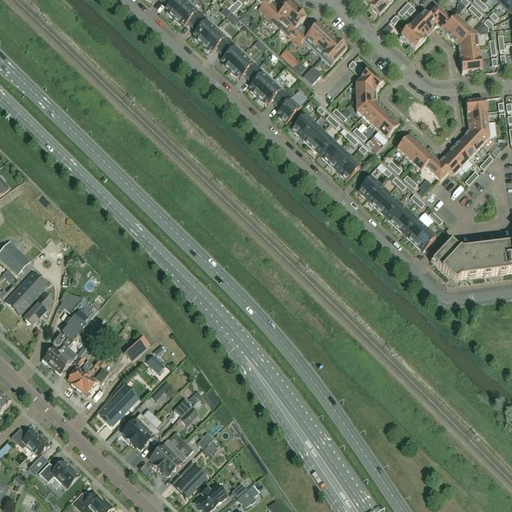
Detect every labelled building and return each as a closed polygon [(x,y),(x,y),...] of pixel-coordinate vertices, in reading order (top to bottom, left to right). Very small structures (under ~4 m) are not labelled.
[(173,21),(189,3),(185,0),(165,0),(165,1),(169,5),(165,10),(167,13),(166,14),(173,21)] [(270,6),(275,0),(258,0),(258,1),(256,3),(261,8),(258,11),(266,19),(274,10),(270,6)] [(369,9),(377,0),(362,0),(364,1),(363,2),(369,8),(369,9)] [(379,18),(395,1),(394,0),(377,0),(369,9),(379,18)] [(469,5),(463,0),(460,4),(465,9),(469,5)] [(482,5),(476,0),(475,0),(473,3),(478,8),(482,5)] [(507,14),(511,9),(511,0),(502,0),(498,5),(507,14)] [(226,2),(222,6),(225,9),(228,12),(232,7),(226,2)] [(203,17),(198,13),(199,12),(189,3),(173,21),(180,27),(181,26),(184,28),(188,23),(193,27),(203,17)] [(298,12),(289,5),(280,15),(274,10),(266,19),(275,27),(279,31),(298,12)] [(402,10),(406,14),(410,17),(415,12),(407,5),(402,10)] [(487,10),(482,5),(478,8),(484,13),(487,10)] [(232,16),(237,12),(232,7),(228,12),(232,16)] [(473,16),(477,12),(471,7),(468,11),(473,16)] [(451,23),(436,9),(428,18),(437,27),(437,28),(442,33),(451,23)] [(401,19),(406,14),(402,10),(397,16),(401,19)] [(305,21),(304,20),(305,19),(298,12),(279,31),(293,44),(301,35),(296,30),(305,21)] [(482,17),(477,12),(473,16),(479,21),(482,17)] [(437,27),(428,18),(423,14),(415,22),(430,36),(431,36),(430,35),(437,28),(437,27)] [(498,20),(493,15),(489,19),(495,24),(498,20)] [(201,47),(217,30),(208,21),(207,21),(203,17),(193,27),(197,32),(193,37),(195,39),(194,41),(201,47)] [(394,27),(399,21),(395,18),(390,24),(394,27)] [(450,41),(463,26),(455,19),(451,23),(442,33),(441,34),(442,34),(450,41)] [(430,36),(415,22),(408,30),(422,44),(429,36),(430,36)] [(253,24),(249,29),(253,33),(257,28),(253,24)] [(312,51),(328,34),(326,32),(325,33),(318,26),(305,39),(301,35),(293,44),(298,48),(303,43),(312,51)] [(457,49),(471,34),(463,26),(450,41),(458,48),(457,49)] [(231,43),(226,39),(227,38),(217,30),(201,47),(208,53),(209,52),(212,55),(216,49),(221,54),(231,43)] [(422,44),(408,30),(399,40),(404,45),(406,43),(410,47),(409,48),(410,48),(415,52),(422,44)] [(320,61),(337,43),(336,43),(329,37),(331,36),(328,34),(312,51),(320,60),(320,61)] [(478,52),(477,39),(471,34),(457,49),(458,49),(459,54),(458,54),(458,55),(459,55),(478,52)] [(229,73),(245,56),(236,47),(235,48),(231,43),(221,54),(225,58),(221,63),(223,65),(222,67),(229,73)] [(320,61),(330,69),(346,52),(337,43),(320,61)] [(479,63),(478,52),(459,55),(460,65),(479,63)] [(259,70),(254,65),(255,65),(245,56),(229,73),(236,80),(237,78),(240,81),(244,76),(249,80),(259,70)] [(481,76),(479,63),(460,65),(461,76),(467,76),(468,76),(468,75),(473,75),(474,77),(481,76)] [(316,82),(321,77),(312,69),(308,74),(316,82)] [(257,100),(273,82),(264,73),(263,74),(259,70),(249,80),(253,84),(249,89),(251,92),(250,93),(257,100)] [(378,82),(379,81),(378,81),(378,82),(374,78),(375,76),(370,71),(361,81),(375,94),(382,86),(378,82)] [(316,82),(308,74),(303,79),(312,88),(316,82)] [(375,94),(361,81),(355,87),(356,100),(376,100),(376,99),(375,99),(375,94)] [(287,96),(282,92),(283,91),(273,82),(257,100),(264,106),(265,105),(268,107),(272,102),(277,106),(287,96)] [(285,126),(302,109),(292,99),(291,100),(287,96),(277,106),(281,110),(277,115),(279,118),(278,119),(285,126)] [(364,122),(377,107),(375,105),(375,100),(376,100),(356,100),(356,114),(364,122)] [(486,114),(484,102),(477,102),(477,104),(471,105),(471,104),(471,105),(465,106),(466,117),(486,114)] [(371,128),(385,114),(383,113),(384,112),(383,112),(377,107),(364,122),(371,128)] [(321,117),(325,114),(320,109),(316,112),(321,117)] [(341,116),(335,111),(332,115),(337,120),(341,116)] [(378,135),(392,121),(385,114),(371,128),(378,135)] [(487,125),(486,114),(466,117),(467,127),(467,128),(487,125)] [(342,125),(346,121),(341,116),(337,120),(342,125)] [(301,139),(313,126),(304,117),(291,131),(298,138),(299,137),(301,139)] [(334,122),(329,117),(325,121),(331,126),(334,122)] [(386,142),(399,128),(400,127),(399,126),(399,127),(392,121),(378,135),(386,142)] [(339,127),(334,122),(331,126),(336,131),(339,127)] [(494,146),(489,141),(487,125),(467,128),(468,128),(468,134),(483,147),(488,152),(494,146)] [(310,149),(322,135),(313,126),(301,139),(304,141),(303,142),(310,149)] [(361,136),(356,131),(352,134),(358,139),(361,136)] [(483,147),(468,134),(461,142),(461,141),(460,141),(461,142),(475,155),(483,147)] [(320,156),(332,144),(322,135),(310,149),(316,155),(318,154),(320,156)] [(353,140),(347,135),(344,138),(349,143),(353,140)] [(367,141),(361,136),(358,139),(363,144),(367,141)] [(404,159),(418,145),(410,138),(411,137),(410,137),(396,152),(404,159)] [(358,145),(353,140),(349,143),(354,148),(358,145)] [(475,155),(461,142),(453,150),(468,163),(475,155)] [(374,148),(369,143),(366,147),(371,152),(374,148)] [(328,166),(341,152),(332,144),(320,156),(322,158),(321,160),(328,166)] [(412,167),(426,152),(418,145),(404,159),(412,167)] [(367,153),(362,148),(358,152),(364,157),(367,153)] [(468,163),(453,150),(446,157),(445,157),(446,158),(460,171),(468,163)] [(496,159),(500,154),(497,150),(492,156),(496,159)] [(338,173),(350,161),(341,152),(328,166),(335,172),(336,171),(338,173)] [(421,174),(425,170),(434,160),(434,159),(433,160),(426,153),(427,152),(426,152),(412,167),(421,174)] [(460,171),(446,158),(439,165),(439,166),(453,179),(460,171)] [(488,167),(493,162),(489,158),(484,164),(488,167)] [(448,175),(439,166),(439,165),(434,160),(425,170),(440,184),(448,175)] [(347,184),(360,170),(350,161),(338,173),(341,176),(339,177),(347,184)] [(396,168),(391,163),(387,167),(393,172),(396,168)] [(488,167),(484,164),(479,169),(483,172),(488,167)] [(401,173),(396,168),(393,172),(398,177),(401,173)] [(391,176),(386,171),(382,175),(388,180),(391,176)] [(473,183),(478,178),(475,174),(470,179),(473,183)] [(412,183),(406,178),(403,182),(408,187),(412,183)] [(0,195),(1,196),(9,189),(0,179),(0,195)] [(468,188),(473,183),(470,179),(465,185),(468,188)] [(368,201),(380,189),(370,180),(357,193),(364,200),(366,199),(368,201)] [(400,185),(395,180),(392,183),(397,188),(400,185)] [(417,188),(412,183),(408,187),(414,192),(417,188)] [(422,200),(433,188),(428,184),(418,196),(422,200)] [(406,190),(400,185),(397,188),(402,193),(406,190)] [(376,211),(389,197),(380,189),(368,201),(370,203),(369,205),(376,211)] [(386,218),(398,206),(389,197),(376,211),(383,217),(384,216),(386,218)] [(419,202),(413,197),(410,201),(415,206),(419,202)] [(424,207),(419,202),(415,206),(421,211),(424,207)] [(394,228),(407,214),(398,206),(386,218),(389,221),(387,222),(394,228)] [(405,236),(416,223),(407,214),(394,228),(401,235),(402,233),(405,236)] [(437,219),(432,214),(428,218),(434,223),(437,219)] [(442,224),(437,219),(434,223),(439,228),(442,224)] [(413,246),(426,232),(416,223),(405,236),(407,238),(406,239),(413,246)] [(422,254),(435,241),(426,232),(413,246),(422,254)] [(511,247),(461,253),(451,243),(434,261),(434,260),(430,264),(435,269),(436,267),(450,280),(454,284),(455,285),(456,285),(457,284),(459,281),(467,280),(468,282),(474,281),(474,279),(483,278),(483,280),(490,279),(490,278),(498,276),(499,278),(505,278),(505,276),(511,274),(511,247)] [(18,279),(31,267),(16,251),(3,263),(18,279)] [(81,258),(75,261),(79,266),(84,263),(81,258)] [(41,296),(48,289),(33,275),(5,304),(20,318),(27,311),(31,307),(41,296)] [(53,303),(44,295),(42,297),(38,303),(46,310),(53,303)] [(62,336),(67,340),(73,345),(74,343),(77,339),(98,314),(83,302),(65,296),(61,309),(75,321),(62,336)] [(32,329),(45,315),(43,313),(46,310),(38,303),(33,308),(35,310),(24,321),(32,329)] [(53,344),(58,348),(64,340),(60,336),(53,344)] [(52,369),(73,345),(67,340),(62,346),(64,348),(59,354),(53,349),(43,362),(44,364),(46,366),(48,366),(52,369)] [(141,340),(123,356),(132,365),(140,356),(149,348),(141,340)] [(60,377),(71,364),(67,361),(80,347),(74,343),(73,345),(52,369),(55,372),(55,374),(57,376),(59,376),(60,377)] [(164,370),(153,359),(147,366),(158,376),(164,370)] [(86,377),(76,391),(81,395),(82,393),(86,396),(97,383),(100,386),(108,377),(103,373),(107,368),(99,362),(90,373),(86,377)] [(77,370),(68,382),(72,385),(70,386),(76,391),(86,377),(90,373),(84,368),(80,373),(77,370)] [(164,383),(158,389),(164,395),(170,389),(164,383)] [(111,427),(132,406),(127,401),(127,400),(126,399),(125,399),(120,395),(100,416),(111,427)] [(0,415),(10,405),(3,398),(0,400),(0,415)] [(137,409),(141,413),(146,408),(149,412),(156,406),(148,398),(137,409)] [(181,420),(190,410),(192,409),(185,401),(173,413),(181,420)] [(198,417),(190,410),(181,420),(179,422),(187,429),(198,417)] [(130,445),(150,425),(140,416),(122,435),(126,439),(124,440),(130,445)] [(159,434),(150,425),(130,445),(135,451),(137,449),(140,453),(159,434)] [(48,448),(37,437),(38,436),(37,437),(32,433),(27,439),(20,432),(20,431),(11,440),(11,441),(12,441),(16,445),(20,441),(27,447),(26,448),(32,454),(33,453),(38,458),(48,448)] [(207,436),(197,446),(203,452),(213,442),(207,436)] [(157,472),(177,451),(168,442),(149,461),(153,465),(152,467),(157,472)] [(6,447),(0,452),(0,457),(1,459),(10,451),(6,447)] [(186,460),(177,451),(157,472),(162,477),(164,476),(168,479),(186,460)] [(42,456),(30,469),(35,475),(48,462),(42,456)] [(67,491),(79,478),(63,463),(55,471),(49,466),(39,477),(48,486),(54,479),(67,491)] [(183,480),(184,482),(176,490),(187,500),(202,484),(205,481),(195,472),(191,467),(181,478),(183,480)] [(17,480),(12,484),(16,488),(24,486),(17,480)] [(254,484),(256,490),(262,487),(260,481),(254,484)] [(0,485),(0,506),(1,506),(9,490),(0,485)] [(236,500),(246,492),(241,487),(232,494),(236,500)] [(221,504),(226,500),(216,488),(209,493),(208,492),(201,498),(202,499),(194,506),(198,511),(200,511),(201,511),(211,511),(212,511),(213,511),(221,504)] [(253,488),(246,493),(253,500),(259,495),(253,488)] [(253,500),(246,493),(237,501),(237,502),(240,506),(242,506),(245,510),(250,506),(251,507),(255,503),(253,500)] [(103,504),(100,501),(94,495),(88,501),(82,496),(72,507),(76,511),(78,511),(80,510),(81,511),(110,511),(112,510),(105,503),(103,504)]
